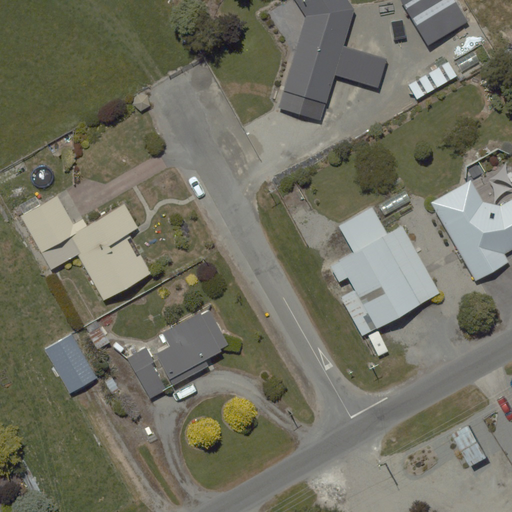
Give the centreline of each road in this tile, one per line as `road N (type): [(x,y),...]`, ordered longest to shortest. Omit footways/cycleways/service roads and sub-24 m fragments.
road 1 (residential): [(358,431),(184,115)]
road 2 (unclassified): [(358,431),(511,345)]
road 3 (unclassified): [(215,511),(358,431)]
